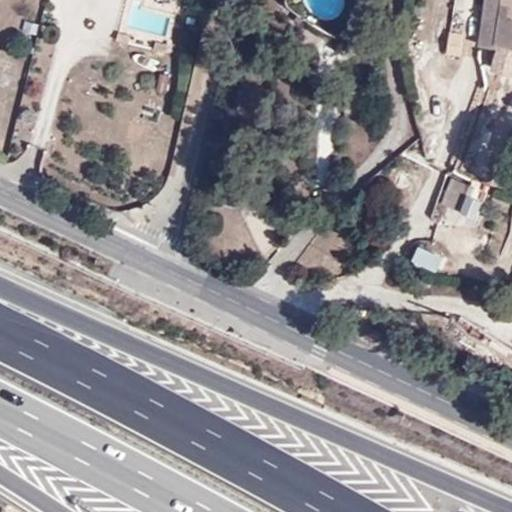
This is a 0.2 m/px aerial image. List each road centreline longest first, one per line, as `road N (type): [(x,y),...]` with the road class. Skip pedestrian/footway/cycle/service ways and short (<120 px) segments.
road 1 (motorway): [(509,511),(0,286)]
road 2 (tertiary): [(511,428),(144,256)]
road 3 (motorway): [(339,511),(0,333)]
road 4 (unknown): [(265,312),(282,272),(398,142),(406,110),(395,57),(401,0)]
road 5 (unclassified): [(144,256),(191,170),(232,0)]
road 6 (motorway): [(0,408),(197,511)]
road 7 (tertiary): [(144,256),(0,190)]
